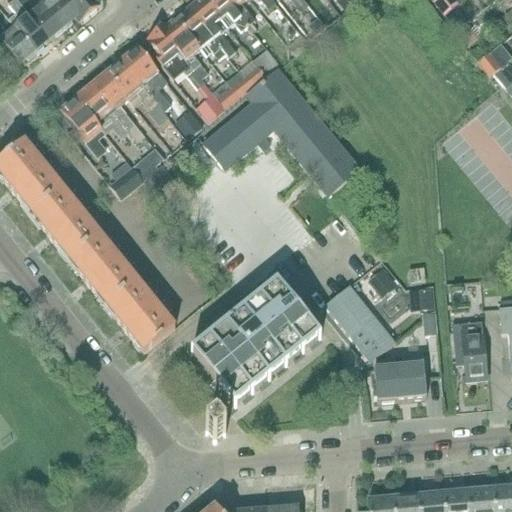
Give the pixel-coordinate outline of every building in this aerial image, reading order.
[(12,0),(15,4),(47,43),(54,38),(56,40),(63,34),(60,30),(43,9),(36,15),(24,0),(12,0)] [(43,9),(60,30),(63,34),(72,26),(70,25),(76,20),(80,25),(98,11),(96,7),(98,5),(94,0),(35,0),(39,5),(45,0),(47,0),(52,5),(45,10),(44,8),(43,9)] [(214,30),(220,24),(200,0),(195,5),(195,6),(187,12),(228,62),(235,56),(214,30)] [(258,43),(247,30),(222,0),(200,0),(220,24),(227,19),(241,36),(242,35),(252,47),(258,43)] [(241,8),(248,2),(245,0),(222,0),(247,30),(255,24),(241,8)] [(278,26),(285,20),(269,0),(245,0),(248,2),(250,0),(256,0),(268,14),(268,13),(278,26)] [(307,9),(299,0),(274,0),(278,4),(283,0),(287,0),(300,15),(307,9)] [(312,0),(299,0),(307,9),(315,3),(312,0)] [(441,15),(452,6),(447,0),(439,0),(433,5),(441,15)] [(41,48),(47,43),(15,4),(8,10),(22,27),(15,32),(35,57),(43,50),(41,48)] [(233,68),(228,62),(187,12),(184,15),(183,14),(173,22),(200,55),(206,49),(214,58),(227,73),(233,68)] [(457,35),(466,27),(456,15),(446,23),(457,35)] [(159,33),(203,87),(210,82),(200,69),(193,60),(200,55),(173,22),(159,33)] [(15,32),(8,38),(0,27),(0,43),(19,66),(26,61),(27,63),(35,57),(15,32)] [(466,27),(457,35),(469,50),(482,39),(475,29),(470,33),(466,27)] [(159,33),(146,44),(157,58),(154,60),(162,71),(173,84),(183,76),(186,80),(187,80),(197,92),(203,87),(159,33)] [(295,60),(309,48),(302,40),(288,51),(295,60)] [(493,78),(507,67),(495,52),(476,67),(489,82),(493,78)] [(150,86),(159,79),(138,53),(136,55),(133,55),(128,59),(127,62),(122,67),(163,117),(170,111),(150,86)] [(259,71),(266,80),(279,69),(272,60),(259,71)] [(163,117),(122,67),(116,71),(114,70),(108,75),(108,78),(107,79),(128,105),(136,98),(151,117),(150,118),(159,129),(167,122),(163,117)] [(505,93),(511,87),(511,71),(507,67),(493,78),(505,93)] [(255,88),(266,80),(259,71),(248,80),(255,88)] [(328,201),(360,175),(278,75),(245,102),(252,110),(203,150),(224,176),(257,149),(263,156),(270,150),(264,143),(273,135),(328,201)] [(120,111),(128,105),(107,79),(105,80),(103,80),(97,84),(97,87),(91,92),(128,137),(137,148),(145,142),(120,111)] [(239,102),(252,91),(245,82),(231,93),(239,102)] [(226,87),(212,98),(213,99),(225,113),(239,102),(231,93),(226,87)] [(120,143),(128,137),(91,92),(86,96),(83,95),(78,100),(78,103),(76,104),(104,139),(112,133),(120,143)] [(208,127),(225,113),(213,99),(196,113),(208,127)] [(96,145),(104,139),(76,104),(74,106),(72,105),(66,109),(66,112),(60,117),(97,162),(105,156),(96,145)] [(188,143),(203,131),(190,115),(175,127),(188,143)] [(0,180),(31,219),(62,194),(24,147),(0,166),(0,180)] [(132,173),(143,186),(152,179),(158,174),(147,161),(132,173)] [(158,174),(152,179),(173,204),(183,196),(162,171),(158,174)] [(143,186),(132,173),(132,172),(109,191),(120,205),(142,187),(143,186)] [(164,212),(173,204),(152,179),(143,186),(142,187),(164,212)] [(68,265),(100,240),(62,194),(31,219),(68,265)] [(106,312),(137,287),(100,240),(68,265),(106,312)] [(378,302),(404,284),(387,258),(361,275),(378,302)] [(410,287),(425,285),(424,272),(409,274),(410,287)] [(144,358),(175,333),(137,287),(106,312),(144,358)] [(320,341),(306,323),(277,287),(275,288),(276,289),(261,302),(260,301),(259,301),(260,303),(244,315),(243,314),(242,315),(243,316),(227,329),(226,328),(225,329),(226,330),(210,342),(209,341),(208,342),(209,343),(194,357),(193,355),(191,356),(199,366),(183,379),(183,378),(181,379),(198,399),(199,398),(198,397),(201,394),(202,395),(203,395),(200,391),(208,385),(211,388),(211,387),(214,384),(235,411),(236,409),(235,408),(251,396),(252,397),(253,396),(252,395),(268,382),(269,383),(270,382),(269,381),(285,368),(286,370),(287,369),(286,367),(301,355),(303,356),(304,355),(302,354),(318,341),(319,342),(320,341)] [(325,311),(330,317),(370,367),(394,347),(350,291),(325,311)] [(511,312),(499,313),(501,339),(508,339),(511,383),(511,382),(511,312)] [(424,340),(436,339),(434,318),(421,319),(424,340)] [(466,387),(487,385),(481,327),(461,329),(466,387)] [(375,373),(374,373),(375,392),(372,392),(373,404),(376,404),(377,407),(426,403),(423,369),(375,373)] [(511,511),(511,491),(506,492),(505,490),(492,491),(494,511),(511,511)] [(469,511),(494,511),(492,491),(479,492),(480,495),(468,496),(469,511)] [(456,497),(456,494),(442,495),(443,511),(469,511),(468,496),(456,497)] [(418,511),(443,511),(442,495),(429,497),(429,499),(418,500),(418,511)] [(418,511),(418,500),(406,501),(406,499),(393,500),(393,511),(418,511)] [(368,511),(393,511),(393,500),(379,501),(380,504),(368,505),(368,511)]
